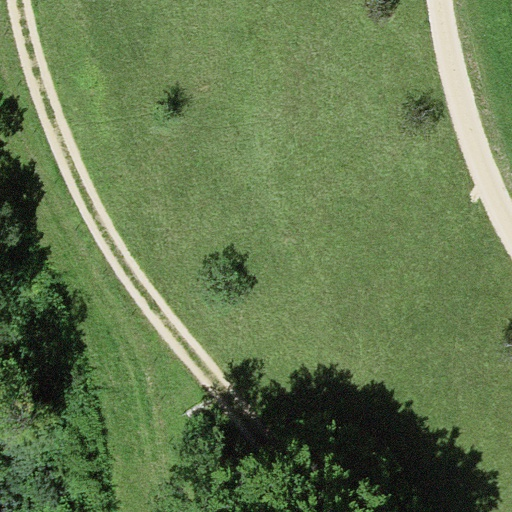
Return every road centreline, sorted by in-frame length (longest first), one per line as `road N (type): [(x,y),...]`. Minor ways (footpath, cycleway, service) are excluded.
road 1 (track): [(320,511),(111,251),(45,109),(19,0)]
road 2 (track): [(511,230),(486,190),(453,96),(439,0)]
